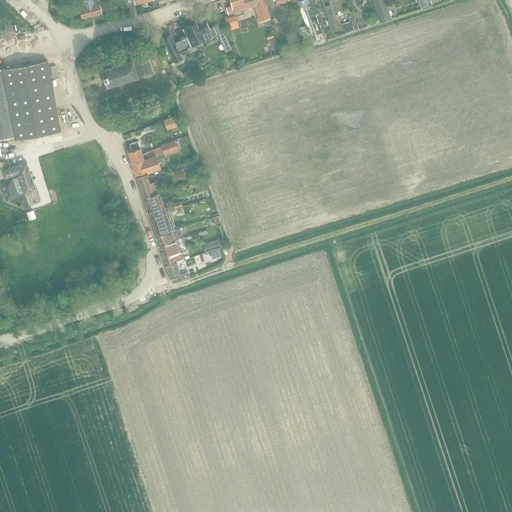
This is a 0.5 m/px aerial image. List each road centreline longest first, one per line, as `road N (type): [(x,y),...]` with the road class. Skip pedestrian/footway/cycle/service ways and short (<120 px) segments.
road 1 (residential): [(74,317),(130,299),(152,265),(121,169),(84,113),(69,40)]
road 2 (residential): [(69,40),(196,0)]
